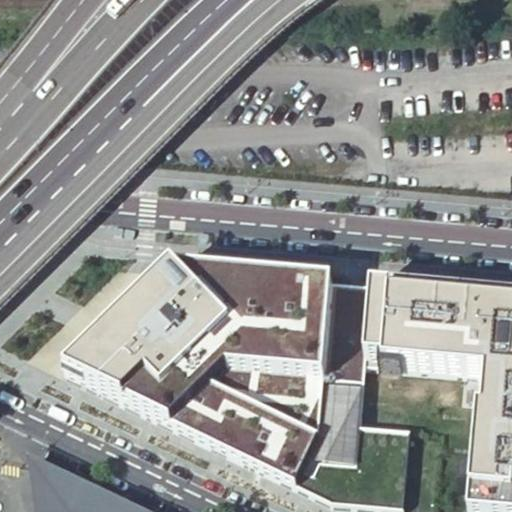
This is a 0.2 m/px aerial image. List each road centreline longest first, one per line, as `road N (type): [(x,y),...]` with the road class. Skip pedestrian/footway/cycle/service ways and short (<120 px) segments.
road 1 (tertiary): [(511,246),(0,206)]
road 2 (tertiary): [(0,402),(225,511)]
road 3 (trunk): [(129,128),(184,96),(295,0)]
road 4 (trunk): [(146,0),(0,147)]
road 5 (trunk): [(0,255),(129,128)]
road 6 (trunk): [(129,128),(165,78),(242,0)]
road 7 (trunk): [(97,0),(0,134)]
